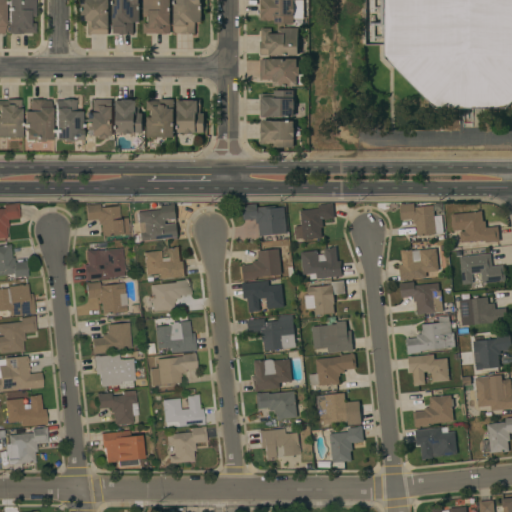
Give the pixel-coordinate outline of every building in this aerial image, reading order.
[(34,0),(34,16),(29,16),(29,23),(35,23),(34,33),(18,33),(18,34),(11,34),(11,33),(7,33),(7,0),(34,0)] [(88,34),(88,21),(81,21),(81,0),(108,0),(108,27),(108,34),(88,34)] [(138,0),(138,3),(139,3),(139,22),(132,22),(132,34),(119,34),(119,33),(112,33),(112,0),(138,0)] [(142,0),(169,0),(170,33),(166,33),(166,34),(159,34),(159,33),(156,34),(156,33),(142,33),(142,23),(148,23),(148,17),(142,17),(142,0)] [(173,0),(200,0),(200,2),(201,2),(201,22),(194,22),(194,34),(174,34),(174,26),(173,26),(173,0)] [(302,0),(303,19),(293,19),(293,24),(273,24),(273,20),(259,20),(259,0),(302,0)] [(385,0),(386,45),(366,45),(366,0),(385,0)] [(511,0),(511,101),(506,108),(437,109),(386,57),(386,45),(385,0),(511,0)] [(271,55),(271,56),(259,55),(259,41),(260,41),(261,28),(270,28),(270,32),(277,32),(277,28),(297,28),(297,55),(271,55)] [(296,66),(299,66),(299,72),(296,72),(296,82),(290,82),(290,86),(278,86),(278,81),(272,81),(272,80),(259,79),(259,60),(266,60),(266,58),(296,59),(296,66)] [(276,116),(271,116),(259,116),(260,93),(273,94),(273,90),(293,90),(293,101),(293,116),(276,116)] [(0,137),(0,100),(5,100),(5,99),(19,99),(20,137),(0,137)] [(50,139),(42,139),(42,141),(33,142),(33,140),(32,140),(32,141),(25,141),(25,140),(23,140),(23,111),(29,111),(29,99),(43,99),(43,100),(50,100),(50,139)] [(55,100),(60,100),(64,100),(64,99),(71,99),(71,100),(75,100),(74,111),(81,111),(80,140),(72,140),(72,139),(70,139),(70,141),(62,141),(62,140),(54,139),(55,100)] [(111,99),(112,136),(104,136),(104,138),(95,138),(95,136),(88,136),(88,130),(84,130),(84,113),(91,113),(91,99),(111,99)] [(142,133),(116,133),(116,111),(115,111),(115,101),(122,101),(122,99),(138,99),(138,113),(142,113),(142,133)] [(146,137),(146,117),(151,117),(151,111),(146,111),(146,100),(159,100),(159,99),(173,99),(173,137),(146,137)] [(176,101),(177,101),(177,100),(200,99),(200,113),(203,113),(203,133),(193,133),(184,134),(184,133),(177,133),(176,101)] [(293,128),(293,137),(293,147),(273,147),(273,144),(260,144),(259,122),(261,122),(261,120),(270,120),(270,121),(293,121),(293,128)] [(19,218),(7,219),(8,227),(5,228),(6,238),(3,238),(2,237),(0,237),(0,208),(3,208),(2,205),(13,203),(17,202),(19,218)] [(170,205),(170,204),(174,203),(176,219),(164,220),(164,225),(176,224),(177,237),(139,241),(138,234),(144,233),(143,222),(137,223),(136,212),(160,210),(160,206),(170,205)] [(318,209),(318,205),(332,203),(334,218),(328,219),(328,220),(324,220),(324,219),(321,219),(322,227),(320,228),(321,237),(300,240),(300,238),(295,239),(293,227),(301,226),(299,211),(318,209)] [(83,205),(88,204),(88,205),(98,204),(99,208),(117,206),(119,218),(126,217),(128,234),(119,235),(119,234),(101,236),(100,224),(98,224),(97,219),(85,220),(83,205)] [(286,233),(259,236),(257,223),(255,224),(255,219),(242,220),(241,204),(245,204),(245,205),(256,204),(256,207),(275,205),(275,208),(283,207),(286,233)] [(433,216),(441,215),(442,233),(416,235),(415,224),(412,224),(412,219),(400,220),(398,204),(402,204),(402,205),(413,204),(413,207),(432,205),(433,216)] [(481,211),(482,221),(484,221),(485,228),(497,226),(499,241),(495,242),(495,241),(484,242),(484,240),(460,242),(459,232),(464,231),(464,229),(452,231),(451,226),(450,221),(451,221),(450,214),(481,211)] [(26,261),(27,276),(23,277),(23,276),(12,277),(12,274),(0,275),(0,245),(3,245),(9,244),(11,257),(13,257),(14,262),(26,261)] [(142,252),(159,250),(160,261),(168,261),(166,248),(167,248),(167,246),(176,245),(176,247),(178,246),(179,261),(182,261),(184,277),(181,277),(181,276),(158,279),(158,273),(145,275),(142,252)] [(403,280),(400,281),(398,265),(401,265),(400,250),(403,250),(403,251),(406,250),(406,248),(409,247),(421,246),(421,250),(435,248),(438,271),(425,272),(425,277),(403,280)] [(300,252),(317,250),(317,254),(325,254),(324,248),(335,247),(337,261),(340,261),(342,276),(338,277),(338,276),(309,279),(309,274),(302,275),(300,252)] [(83,265),(87,265),(85,250),(90,250),(97,250),(97,251),(121,248),(123,271),(123,276),(89,280),(84,281),(83,265)] [(281,274),(262,276),(256,277),(256,279),(245,280),(246,281),(242,281),(241,264),(242,264),(242,265),(252,264),(251,261),(256,260),(256,257),(257,257),(257,251),(278,249),(281,274)] [(489,254),(491,266),(502,265),(503,273),(504,273),(505,280),(504,280),(504,281),(481,283),(480,273),(471,274),(472,284),(461,285),(459,257),(489,254)] [(174,282),(174,281),(184,280),(184,279),(187,278),(187,281),(188,280),(190,294),(178,295),(178,299),(173,299),(174,302),(172,302),(173,305),(172,305),(173,310),(170,310),(167,311),(167,310),(152,311),(152,309),(145,310),(144,298),(150,297),(148,285),(174,282)] [(303,296),(307,295),(306,287),(313,286),(313,287),(327,285),(331,284),(330,282),(343,280),(344,293),(333,294),(334,304),(333,304),(333,313),(314,315),(313,308),(305,309),(303,296)] [(281,284),(283,307),(266,308),(265,298),(258,298),(259,311),(248,312),(246,298),(242,298),(241,283),(245,282),(245,283),(268,281),(268,286),(281,284)] [(100,302),(98,302),(97,297),(86,298),(85,283),(98,282),(99,285),(122,283),(125,312),(101,314),(100,302)] [(438,283),(438,290),(440,290),(442,312),(417,314),(416,302),(413,302),(412,297),(400,298),(399,283),(403,282),(403,283),(413,282),(414,285),(438,283)] [(33,313),(8,316),(8,310),(0,311),(0,288),(7,288),(7,286),(26,283),(27,294),(31,293),(33,313)] [(458,300),(487,297),(487,304),(494,303),(494,309),(505,308),(507,323),(493,324),(493,322),(461,326),(458,300)] [(264,318),(264,322),(277,321),(277,317),(292,315),(295,347),(264,351),(262,342),(261,332),(248,334),(246,320),(264,318)] [(0,323),(19,322),(19,318),(34,316),(35,331),(23,332),(24,340),(21,341),(22,351),(0,352),(0,336),(2,336),(2,335),(0,335),(0,323)] [(447,316),(448,322),(449,321),(451,333),(453,333),(455,347),(420,351),(420,352),(410,354),(407,355),(405,338),(406,338),(407,339),(416,338),(415,335),(421,334),(420,331),(422,331),(421,324),(438,322),(438,317),(447,316)] [(169,325),(169,324),(178,323),(178,322),(188,321),(189,333),(193,333),(195,351),(191,351),(170,353),(169,348),(165,348),(165,347),(155,348),(153,327),(169,325)] [(336,324),(335,322),(345,321),(346,331),(350,331),(352,350),(327,353),(327,348),(324,348),(324,347),(313,349),(311,327),(336,324)] [(130,348),(104,350),(104,353),(92,354),(90,339),(101,338),(101,335),(106,334),(106,331),(107,331),(106,324),(127,322),(130,348)] [(469,351),(473,351),(472,341),(478,340),(478,341),(495,339),(494,339),(496,338),(496,336),(506,335),(506,334),(509,334),(511,349),(500,350),(500,355),(498,355),(499,367),(480,369),(480,370),(475,370),(475,364),(470,364),(469,351)] [(146,355),(145,345),(153,344),(154,354),(146,355)] [(181,356),(181,354),(190,353),(194,352),(195,368),(184,370),(185,372),(180,373),(180,377),(179,377),(179,383),(151,386),(149,369),(156,368),(155,359),(181,356)] [(340,356),(339,355),(349,354),(349,353),(353,353),(353,354),(354,354),(355,368),(343,370),(344,373),(339,373),(339,376),(338,377),(338,384),(332,385),(332,384),(317,386),(317,385),(309,386),(308,374),(316,374),(314,359),(340,356)] [(134,380),(118,382),(119,385),(99,387),(98,374),(94,374),(92,357),(117,354),(118,360),(131,359),(134,380)] [(431,371),(423,372),(425,384),(418,385),(418,386),(413,386),(412,372),(409,372),(407,356),(410,356),(410,357),(433,354),(433,359),(447,358),(449,381),(432,383),(431,371)] [(28,389),(28,388),(0,390),(0,365),(4,365),(3,358),(26,356),(28,374),(40,373),(41,387),(28,389)] [(252,391),(250,376),(255,375),(253,361),(258,360),(258,361),(270,359),(273,361),(288,359),(291,381),(278,383),(279,388),(252,391)] [(474,378),(501,375),(501,380),(505,380),(505,379),(510,379),(511,394),(511,393),(511,408),(490,411),(490,406),(477,407),(474,378)] [(463,386),(462,378),(469,377),(470,385),(463,386)] [(113,425),(112,412),(110,413),(109,407),(97,409),(95,394),(110,392),(110,396),(122,395),(121,392),(133,390),(133,393),(134,393),(135,403),(136,403),(137,415),(131,415),(132,423),(113,425)] [(254,395),(255,395),(255,393),(258,392),(258,393),(268,392),(268,394),(294,391),(296,418),(275,420),(274,414),(273,414),(272,410),(267,410),(267,407),(255,409),(254,395)] [(344,393),(345,402),(348,402),(358,401),(361,424),(348,425),(347,421),(330,423),(322,424),(321,416),(318,416),(315,396),(344,393)] [(4,400),(20,398),(22,410),(29,409),(28,396),(39,395),(41,409),(44,409),(45,424),(20,427),(19,421),(6,423),(4,400)] [(198,409),(201,409),(203,424),(198,425),(198,424),(177,426),(165,427),(164,423),(163,423),(161,400),(178,398),(179,410),(187,409),(185,396),(192,396),(192,395),(196,395),(198,409)] [(435,396),(450,395),(450,399),(452,399),(453,407),(451,407),(453,421),(428,424),(428,425),(418,426),(418,427),(413,428),(412,412),(424,411),(423,408),(428,407),(428,404),(430,403),(429,396),(435,396)] [(486,424),(505,422),(504,418),(511,417),(511,433),(510,434),(510,433),(508,433),(509,441),(507,441),(508,452),(503,452),(489,453),(489,451),(482,452),(481,440),(487,439),(486,424)] [(168,456),(173,456),(172,445),(166,446),(165,434),(190,432),(189,428),(200,427),(200,426),(204,426),(205,442),(193,443),(194,451),(192,451),(193,462),(188,462),(187,462),(169,463),(168,456)] [(347,432),(347,428),(357,427),(357,426),(361,426),(363,441),(358,442),(358,443),(353,444),(352,442),(351,443),(352,451),(349,451),(351,462),(346,462),(346,461),(332,463),(328,434),(347,432)] [(35,444),(35,451),(33,452),(34,462),(10,464),(9,459),(7,459),(4,452),(5,444),(8,444),(7,435),(31,433),(31,429),(46,428),(47,443),(35,444)] [(258,430),(261,430),(283,428),(283,434),(297,432),(299,454),(282,456),(281,445),(273,446),(274,460),(265,461),(263,448),(260,448),(258,430)] [(454,431),(456,454),(432,456),(432,458),(425,459),(425,460),(421,460),(419,445),(416,446),(414,430),(419,429),(419,430),(441,428),(441,433),(454,431)] [(128,431),(129,435),(140,434),(142,458),(105,462),(103,448),(101,448),(100,434),(128,431)] [(511,497),(511,511),(502,511),(502,507),(501,507),(500,499),(511,497)] [(493,511),(479,511),(478,502),(492,500),(493,511)]
